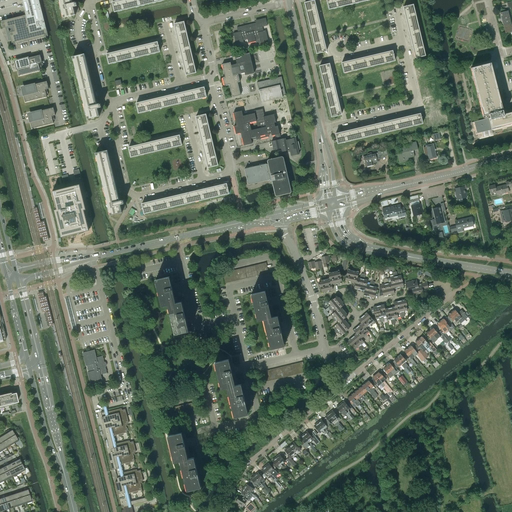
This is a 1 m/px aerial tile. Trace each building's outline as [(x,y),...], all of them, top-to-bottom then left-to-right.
[(21,0),(26,15),(1,21),(3,29),(13,26),(15,31),(9,32),(12,45),(48,36),(46,28),(39,0),(21,0)] [(63,17),(64,18),(75,15),(75,14),(74,15),(73,12),(78,11),(77,6),(76,2),(75,0),(59,0),(61,6),(64,17),(63,17)] [(132,8),(129,0),(120,0),(112,2),(114,12),(132,8)] [(304,3),(308,20),(318,17),(314,0),(304,3)] [(346,5),(344,0),(326,0),(329,9),(346,5)] [(407,24),(417,22),(413,5),(407,6),(407,5),(406,6),(403,7),(407,24)] [(505,33),(511,31),(511,28),(508,11),(500,13),(505,33)] [(322,34),(318,17),(308,20),(312,37),(322,34)] [(265,18),(255,20),(256,25),(252,26),(251,24),(237,27),(237,28),(237,27),(239,27),(240,32),(233,33),(236,43),(243,41),(243,42),(243,40),(247,39),(248,43),(255,41),(256,41),(255,40),(259,39),(260,39),(260,43),(261,42),(268,40),(268,41),(266,31),(263,31),(262,27),(267,26),(267,25),(265,18)] [(178,41),(188,38),(184,22),(178,23),(178,22),(177,23),(174,24),(178,41)] [(411,41),(421,39),(417,22),(407,24),(411,41)] [(326,51),(322,34),(312,37),(316,54),(322,52),(323,53),(324,53),(323,52),(326,51)] [(182,58),(192,56),(188,38),(178,41),(182,58)] [(421,39),(411,41),(415,58),(425,56),(421,39)] [(140,46),(143,56),(160,52),(158,46),(159,46),(159,45),(158,45),(157,42),(140,46)] [(124,50),(126,60),(143,56),(140,46),(124,50)] [(126,60),(124,50),(106,54),(109,64),(126,60)] [(392,51),(375,55),(378,65),(395,61),(393,55),(394,54),(394,53),(393,54),(392,51)] [(235,64),(231,65),(230,63),(230,62),(222,64),(222,65),(225,77),(222,78),(223,78),(225,85),(224,85),(224,86),(229,84),(232,97),(241,95),(240,95),(237,83),(240,82),(238,74),(245,73),(245,75),(254,73),(249,53),(235,56),(236,62),(237,64),(235,64)] [(73,57),(85,107),(88,118),(87,118),(88,119),(99,116),(98,116),(97,113),(102,112),(101,107),(100,103),(100,104),(99,99),(94,101),(83,55),(85,54),(84,54),(73,57)] [(18,66),(19,68),(17,68),(19,76),(40,70),(39,63),(42,62),(40,55),(19,60),(19,63),(20,65),(18,66)] [(375,55),(359,59),(361,69),(378,65),(375,55)] [(192,56),(182,58),(186,75),(196,73),(192,56)] [(344,73),(361,69),(359,59),(341,63),(344,73)] [(502,110),(503,110),(502,110),(491,64),(491,63),(471,68),(471,69),(483,115),(484,119),(471,123),(474,122),(477,133),(511,124),(511,112),(508,113),(508,111),(507,111),(508,113),(503,114),(502,114),(501,111),(503,111),(502,110)] [(323,83),(333,81),(329,64),(319,66),(323,83)] [(285,95),(286,95),(281,77),(257,83),(257,82),(262,103),(262,102),(282,98),(283,98),(282,95),(285,95)] [(47,97),(46,91),(45,90),(49,89),(47,81),(25,86),(27,91),(25,92),(25,94),(23,95),(25,102),(47,97)] [(327,100),(337,98),(333,81),(323,83),(327,100)] [(189,100),(189,101),(206,97),(206,96),(205,91),(206,91),(205,90),(204,87),(187,91),(189,100)] [(172,103),(173,105),(189,101),(189,100),(187,91),(170,95),(172,103)] [(155,108),(156,109),(173,105),(172,103),(170,95),(153,99),(155,108)] [(337,98),(327,100),(331,117),(337,115),(338,116),(339,116),(338,115),(341,114),(337,98)] [(155,108),(153,99),(136,103),(138,113),(156,109),(155,108)] [(54,123),(52,118),(52,116),(55,115),(53,107),(32,113),(33,118),(31,118),(32,121),(30,121),(32,128),(54,123)] [(274,114),(266,116),(266,117),(264,117),(263,117),(262,109),(263,109),(254,111),(254,113),(243,116),(242,111),(233,113),(234,113),(237,125),(234,126),(236,133),(236,134),(241,133),(244,145),(252,143),(251,140),(256,139),(256,140),(261,139),(268,137),(269,137),(268,134),(271,134),(272,136),(275,135),(275,138),(280,137),(280,136),(279,134),(280,134),(280,133),(279,133),(278,126),(274,127),(273,125),(274,124),(274,123),(276,122),(274,115),(274,114)] [(200,134),(210,131),(206,114),(200,116),(199,115),(198,115),(199,116),(196,116),(200,134)] [(403,118),(405,128),(422,123),(421,117),(422,117),(422,116),(421,116),(420,114),(403,118)] [(389,131),(405,128),(403,118),(386,122),(389,131)] [(386,122),(369,126),(372,135),(389,131),(386,122)] [(355,139),(372,135),(369,126),(352,129),(355,139)] [(338,143),(355,139),(352,129),(335,134),(338,143)] [(214,148),(210,131),(200,134),(204,150),(214,148)] [(434,141),(441,139),(439,133),(432,134),(434,141)] [(179,135),(162,139),(165,149),(182,145),(180,139),(181,139),(181,138),(180,138),(179,135)] [(289,137),(271,141),(273,149),(281,148),(282,152),(290,150),(291,156),(299,154),(298,150),(300,149),(298,141),(296,142),(295,138),(290,139),(289,137)] [(148,153),(165,149),(162,139),(146,143),(148,153)] [(397,154),(399,163),(405,161),(404,159),(414,157),(413,153),(411,154),(410,151),(418,149),(416,142),(412,142),(412,145),(401,147),(402,153),(397,154)] [(131,157),(148,153),(146,143),(128,147),(131,157)] [(426,147),(423,147),(425,155),(428,154),(429,159),(436,158),(433,144),(425,146),(426,147)] [(214,148),(204,150),(208,167),(218,165),(214,148)] [(125,209),(124,204),(124,203),(123,200),(122,196),(117,197),(106,151),(107,151),(107,150),(96,153),(108,203),(110,214),(110,215),(122,212),(121,212),(120,210),(125,209)] [(377,162),(377,158),(378,159),(379,159),(379,158),(379,157),(387,155),(386,150),(377,152),(378,153),(375,153),(363,156),(365,167),(374,165),(373,163),(377,162)] [(282,156),(268,159),(267,161),(268,164),(267,164),(266,163),(245,168),(244,170),(247,184),(248,184),(249,185),(270,180),(272,181),(275,195),(276,196),(277,196),(290,193),(291,192),(291,191),(284,157),(283,157),(282,156)] [(511,186),(511,180),(506,182),(506,184),(495,187),(494,185),(489,186),(490,193),(496,192),(497,195),(508,192),(507,188),(511,186)] [(66,188),(52,191),(57,210),(58,209),(63,229),(64,236),(89,230),(88,223),(84,210),(86,210),(80,184),(66,188)] [(226,184),(210,188),(212,197),(229,193),(227,187),(228,187),(228,186),(227,186),(226,184)] [(467,189),(465,184),(460,185),(461,188),(455,189),(457,199),(466,197),(465,189),(467,189)] [(212,197),(210,188),(193,191),(195,201),(212,197)] [(178,205),(195,201),(193,191),(176,195),(178,205)] [(176,195),(159,199),(161,209),(178,205),(176,195)] [(144,213),(161,209),(159,199),(142,204),(144,213)] [(441,207),(432,209),(436,224),(441,223),(441,224),(442,223),(445,222),(442,211),(445,211),(443,203),(440,204),(441,207)] [(406,215),(404,207),(401,208),(400,204),(382,209),(385,218),(387,218),(388,218),(388,217),(392,216),(392,217),(398,215),(398,217),(406,215)] [(420,204),(411,206),(413,216),(422,214),(420,204)] [(511,210),(511,205),(505,207),(505,210),(503,211),(504,218),(505,218),(505,219),(506,221),(505,221),(505,222),(511,220),(511,219),(510,213),(511,212),(511,211),(511,210)] [(462,228),(473,226),(471,217),(464,219),(464,220),(460,220),(455,221),(456,226),(450,227),(452,234),(463,231),(462,228)] [(345,281),(355,283),(357,278),(358,272),(355,272),(356,269),(355,268),(352,268),(351,268),(351,270),(348,270),(345,281)] [(328,273),(330,279),(331,284),(342,282),(339,271),(336,272),(335,269),(334,269),(332,269),(331,270),(332,273),(328,273)] [(396,271),(394,272),(395,277),(396,277),(398,288),(403,286),(401,275),(400,275),(397,275),(397,272),(396,271)] [(354,289),(359,290),(363,274),(362,274),(361,274),(360,278),(357,278),(355,283),(355,284),(354,289)] [(365,274),(363,274),(359,290),(364,291),(366,285),(367,282),(367,280),(364,279),(365,275),(365,274)] [(332,285),(331,284),(330,279),(327,279),(326,277),(325,276),(321,277),(321,278),(321,281),(319,281),(320,282),(319,283),(319,284),(320,287),(320,286),(322,292),(333,290),(332,285)] [(174,286),(173,286),(173,283),(170,284),(169,277),(168,277),(156,279),(156,280),(162,306),(168,305),(175,303),(172,290),(173,290),(174,290),(174,289),(174,288),(174,287),(174,286)] [(386,278),(385,279),(389,295),(394,293),(393,290),(393,289),(391,282),(388,283),(387,279),(386,278)] [(408,290),(411,290),(411,289),(428,285),(427,282),(417,284),(416,280),(405,283),(407,290),(408,290)] [(363,296),(369,297),(372,281),(371,281),(370,281),(370,282),(367,282),(366,285),(364,291),(364,292),(363,296)] [(428,289),(428,285),(411,289),(411,290),(412,297),(423,295),(423,291),(425,291),(425,289),(428,289)] [(37,293),(42,312),(44,312),(46,311),(49,326),(51,326),(54,325),(48,302),(46,296),(44,296),(43,291),(37,293)] [(269,304),(270,303),(270,302),(270,301),(270,300),(269,300),(269,301),(268,298),(266,298),(264,291),(252,294),(258,320),(258,321),(264,319),(271,318),(267,304),(269,304)] [(341,307),(342,306),(344,304),(337,296),(336,296),(333,299),(332,299),(329,301),(330,302),(329,303),(331,305),(329,307),(329,308),(331,310),(332,310),(334,309),(335,311),(336,311),(341,307)] [(401,317),(403,317),(399,301),(394,302),(395,306),(395,307),(397,313),(398,317),(401,317)] [(181,302),(175,303),(168,305),(175,334),(188,331),(184,315),(186,315),(186,314),(186,313),(186,312),(186,311),(185,309),(183,309),(181,302)] [(381,322),(382,322),(378,306),(373,307),(376,318),(379,317),(380,322),(381,322)] [(337,320),(339,322),(343,319),(344,318),(348,315),(341,307),(336,311),(335,311),(332,314),(334,317),(332,318),(332,319),(334,321),(335,322),(337,320)] [(390,308),(385,309),(386,316),(387,320),(390,320),(391,324),(392,324),(394,324),(390,308)] [(451,312),(458,320),(460,324),(468,317),(462,311),(458,314),(454,309),(451,312)] [(458,320),(451,312),(448,315),(453,321),(454,320),(456,322),(458,320)] [(362,316),(373,329),(374,328),(374,327),(373,325),(375,323),(367,313),(362,316)] [(281,329),(282,329),(282,328),(282,327),(282,326),(282,325),(282,326),(281,326),(281,323),(278,324),(277,316),(271,318),(264,319),(271,348),(271,349),(284,346),(283,346),(284,346),(280,330),(281,329)] [(360,322),(361,323),(366,328),(368,326),(371,330),(372,330),(373,329),(362,316),(358,320),(360,322)] [(443,318),(440,321),(449,332),(454,327),(448,320),(446,322),(443,318)] [(350,327),(343,319),(339,322),(334,326),(337,328),(335,330),(335,331),(337,333),(338,333),(339,332),(342,334),(342,333),(343,334),(346,331),(350,327)] [(443,331),(441,333),(448,342),(451,340),(448,336),(451,334),(449,332),(440,321),(437,324),(443,331)] [(361,323),(357,327),(368,339),(369,338),(369,337),(366,334),(369,332),(366,328),(361,323)] [(355,333),(356,334),(361,339),(363,337),(366,340),(367,340),(368,339),(357,327),(353,330),(355,333)] [(429,330),(437,339),(440,337),(445,342),(446,343),(447,343),(448,342),(441,333),(439,335),(433,327),(429,330)] [(432,341),(430,342),(434,347),(437,345),(434,342),(437,339),(429,330),(426,333),(432,341)] [(356,334),(352,337),(363,350),(364,349),(364,348),(361,344),(364,342),(361,339),(356,334)] [(419,339),(427,349),(429,352),(432,349),(434,352),(436,350),(434,347),(430,342),(428,344),(422,336),(419,339)] [(362,351),(363,350),(352,337),(348,341),(349,342),(348,342),(351,345),(352,345),(355,349),(358,347),(361,351),(362,351)] [(422,349),(419,351),(426,359),(428,356),(424,351),(427,349),(419,339),(415,342),(422,349)] [(411,345),(408,348),(414,356),(417,354),(422,361),(426,359),(419,351),(417,353),(411,345)] [(412,359),(414,356),(408,348),(404,351),(411,358),(409,360),(415,367),(417,365),(412,359)] [(96,357),(94,350),(83,353),(86,366),(87,365),(88,372),(91,385),(102,382),(101,375),(107,373),(103,356),(96,357)] [(352,361),(353,362),(357,357),(353,352),(351,354),(348,357),(352,361)] [(400,355),(397,357),(395,359),(392,362),(397,368),(399,366),(401,365),(404,369),(406,367),(410,372),(411,373),(414,377),(415,376),(413,374),(414,373),(411,370),(404,362),(406,360),(401,354),(400,355)] [(233,368),(233,369),(232,369),(232,366),(230,366),(228,359),(215,362),(217,369),(220,381),(222,388),(222,389),(228,387),(234,386),(232,378),(231,372),(233,372),(233,371),(233,370),(233,369),(233,368)] [(397,368),(392,362),(390,363),(386,366),(393,374),(395,372),(393,371),(397,368)] [(393,374),(386,366),(383,368),(388,374),(387,375),(389,378),(393,374)] [(378,372),(376,374),(390,391),(391,390),(385,382),(387,381),(383,376),(385,374),(382,371),(380,372),(379,373),(378,372)] [(388,393),(390,391),(376,374),(373,376),(374,377),(373,378),(378,384),(377,385),(379,387),(381,385),(388,393)] [(369,380),(365,383),(376,397),(378,396),(372,388),(374,386),(369,380)] [(365,383),(362,386),(367,392),(369,391),(375,398),(376,397),(365,383)] [(240,384),(234,386),(228,387),(230,395),(232,406),(235,417),(247,414),(245,403),(243,398),(245,397),(246,397),(246,396),(246,395),(246,394),(246,393),(245,393),(245,394),(244,391),(242,392),(240,384)] [(362,386),(358,389),(370,404),(372,403),(365,394),(367,392),(362,386)] [(354,392),(361,400),(362,401),(364,399),(369,405),(370,404),(358,389),(354,392)] [(0,405),(18,402),(15,392),(11,394),(10,392),(0,394),(0,405)] [(354,392),(351,395),(359,405),(361,404),(359,401),(361,400),(354,392)] [(359,405),(351,395),(347,398),(352,404),(354,402),(358,406),(359,405)] [(342,402),(340,404),(352,419),(354,417),(347,410),(350,408),(353,412),(354,410),(350,405),(348,406),(344,401),(343,402),(342,402)] [(351,420),(352,419),(340,404),(338,406),(338,407),(336,408),(342,414),(343,413),(344,415),(346,414),(351,420)] [(135,461),(133,454),(135,454),(134,452),(136,452),(133,441),(130,442),(129,440),(116,444),(114,436),(119,434),(119,436),(123,435),(122,433),(127,432),(126,425),(127,425),(127,423),(129,423),(125,409),(122,410),(121,408),(105,412),(105,411),(101,412),(107,440),(105,440),(112,470),(115,469),(118,481),(115,482),(122,507),(123,507),(124,509),(122,510),(122,511),(133,511),(131,505),(148,501),(147,497),(131,501),(129,493),(133,492),(133,494),(137,493),(137,491),(142,490),(140,483),(142,483),(141,481),(143,481),(140,470),(137,471),(137,469),(123,472),(121,464),(126,463),(126,465),(130,464),(130,462),(135,461)] [(331,411),(329,413),(327,415),(326,416),(325,417),(326,418),(330,423),(331,423),(333,421),(336,426),(341,432),(343,431),(342,430),(344,428),(339,422),(340,421),(340,419),(333,410),(332,412),(331,411)] [(320,421),(318,423),(330,438),(333,441),(335,440),(332,437),(333,436),(329,432),(328,432),(325,428),(327,426),(330,430),(330,429),(332,431),(333,430),(328,424),(324,419),(322,420),(320,421)] [(328,439),(330,438),(318,423),(315,424),(315,425),(314,426),(319,433),(322,431),(328,439)] [(12,430),(10,431),(9,429),(7,431),(13,442),(18,439),(12,430)] [(13,442),(7,431),(5,432),(5,434),(3,435),(9,444),(13,442)] [(181,460),(187,459),(185,451),(184,445),(186,445),(186,444),(186,443),(186,442),(186,441),(186,442),(185,442),(185,439),(183,439),(181,432),(168,435),(170,443),(173,454),(175,461),(175,462),(181,460)] [(305,432),(303,434),(312,445),(314,444),(311,440),(313,438),(308,432),(306,433),(305,432)] [(3,435),(1,436),(1,434),(0,434),(0,438),(5,447),(9,444),(3,435)] [(300,443),(305,449),(306,449),(310,446),(311,447),(312,445),(303,434),(301,436),(301,437),(300,438),(302,441),(300,443)] [(292,443),(289,446),(295,453),(301,449),(299,446),(298,447),(294,443),(293,444),(292,443)] [(290,458),(295,453),(289,446),(286,449),(285,451),(288,455),(287,455),(289,457),(286,459),(293,467),(295,464),(290,458)] [(278,455),(276,457),(287,471),(289,470),(283,463),(285,461),(280,454),(279,456),(278,455)] [(199,467),(199,466),(198,466),(198,467),(197,464),(195,465),(193,457),(187,459),(181,460),(182,468),(185,479),(188,490),(200,487),(198,476),(196,471),(198,470),(199,469),(199,468),(199,467)] [(274,463),(272,464),(276,468),(277,467),(280,465),(285,472),(287,471),(276,457),(273,459),(273,460),(272,461),(274,463)] [(24,468),(20,460),(19,459),(17,460),(16,458),(14,459),(20,471),(24,468)] [(20,471),(14,459),(12,461),(13,462),(10,463),(11,464),(15,473),(16,475),(21,473),(20,471)] [(15,473),(11,464),(10,463),(8,464),(8,463),(5,464),(11,475),(15,473)] [(274,469),(276,468),(272,464),(271,465),(269,463),(268,464),(267,464),(265,466),(275,478),(276,480),(277,480),(278,479),(276,476),(278,474),(274,469)] [(12,477),(11,475),(5,464),(3,465),(4,466),(2,467),(2,469),(7,477),(8,479),(12,477)] [(276,480),(275,478),(265,466),(263,468),(263,469),(261,470),(264,473),(263,474),(265,478),(267,476),(268,478),(272,477),(275,482),(276,481),(276,480)] [(264,479),(265,478),(263,474),(261,476),(258,472),(257,474),(256,474),(254,475),(264,486),(264,487),(265,486),(264,484),(265,481),(264,479)] [(262,488),(264,486),(254,475),(252,477),(252,478),(251,479),(258,487),(260,485),(262,488)] [(245,485),(244,488),(256,496),(258,499),(260,496),(252,491),(254,488),(253,488),(254,486),(251,482),(249,485),(247,484),(246,485),(245,485)] [(24,488),(25,490),(23,491),(26,501),(31,500),(27,488),(24,488)] [(240,494),(244,496),(247,498),(250,494),(255,497),(257,500),(258,499),(256,496),(244,488),(242,490),(242,491),(240,494)] [(23,491),(21,492),(20,490),(18,491),(22,503),(26,501),(23,491)] [(16,493),(14,494),(17,504),(22,503),(18,491),(15,491),(16,493)] [(14,494),(12,495),(11,493),(9,494),(13,506),(17,504),(14,494)] [(5,497),(2,498),(2,496),(0,496),(0,498),(3,509),(8,507),(5,497)] [(247,499),(247,498),(244,496),(243,497),(242,498),(239,496),(236,501),(241,504),(240,506),(242,507),(248,500),(247,499)] [(251,503),(246,508),(250,511),(255,507),(251,503)]
